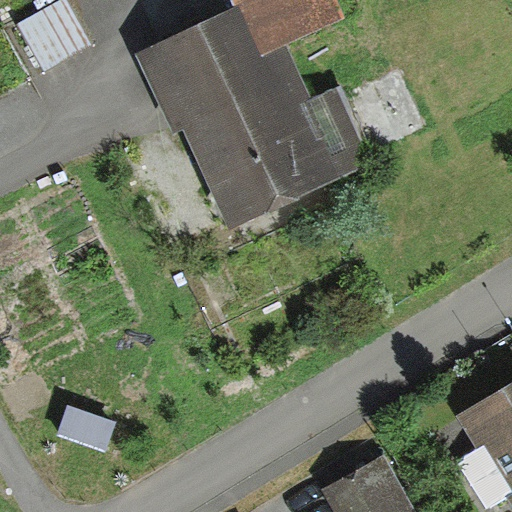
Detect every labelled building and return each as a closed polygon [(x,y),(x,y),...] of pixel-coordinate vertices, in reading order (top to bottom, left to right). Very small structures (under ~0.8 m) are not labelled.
[(46,70),(97,43),(74,0),(66,0),(22,23),(46,70)] [(184,131),(229,231),(445,135),(413,64),(314,108),(287,48),(347,21),(337,0),(263,0),(137,57),(173,136),(184,131)] [(511,394),(467,422),(511,496),(511,394)] [(69,399),(60,443),(123,457),(132,412),(69,399)] [(416,511),(386,456),(323,490),(334,511),(416,511)]
